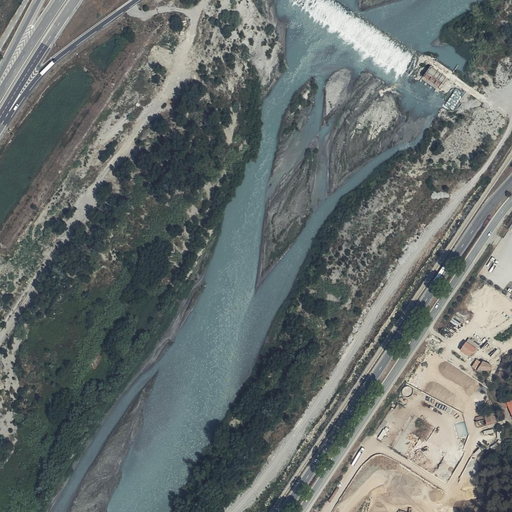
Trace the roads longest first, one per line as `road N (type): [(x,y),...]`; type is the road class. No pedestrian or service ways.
road 1 (track): [(511,105),(492,155),(430,229),(229,511)]
road 2 (primary): [(511,181),(283,511)]
road 3 (primary): [(300,511),(511,200)]
road 4 (trunk): [(0,127),(47,66),(136,0)]
road 5 (trunk): [(0,120),(76,0)]
